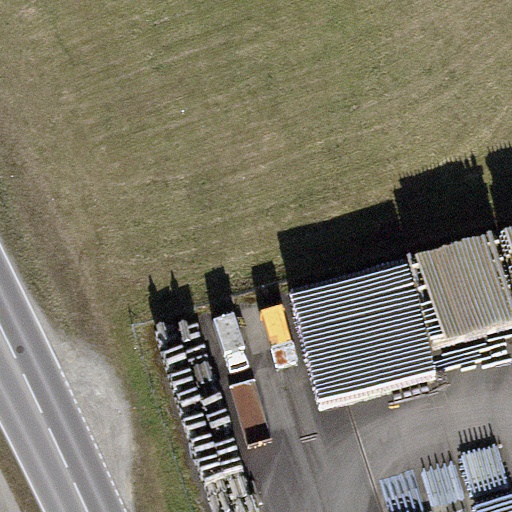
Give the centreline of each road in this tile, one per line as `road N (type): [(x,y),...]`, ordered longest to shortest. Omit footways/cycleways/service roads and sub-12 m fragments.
road 1 (track): [(114,511),(91,333),(0,135)]
road 2 (primary): [(89,511),(0,320)]
